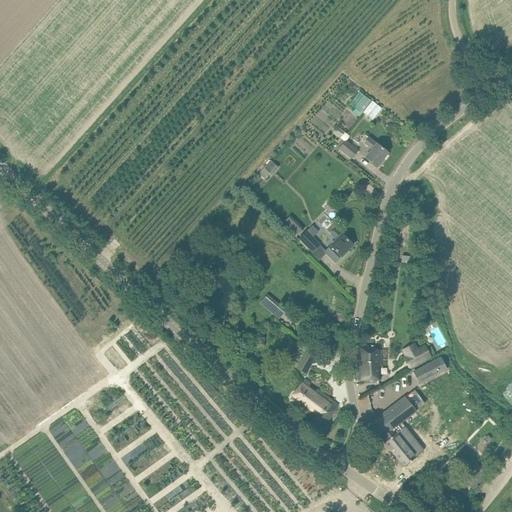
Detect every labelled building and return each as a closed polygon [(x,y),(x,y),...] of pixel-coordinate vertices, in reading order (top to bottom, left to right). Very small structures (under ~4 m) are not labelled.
[(358,90),(349,104),(375,120),(383,106),(358,90)] [(377,166),(387,152),(369,138),(365,143),(372,149),(366,157),(377,166)] [(345,141),(339,149),(352,159),(358,151),(345,141)] [(283,224),(296,237),(304,229),(291,215),(283,224)] [(334,262),(352,245),(342,234),(341,235),(335,229),(329,235),(336,242),(325,252),(334,262)] [(305,232),(298,239),(312,252),(319,245),(305,232)] [(413,263),(413,256),(401,255),(401,263),(413,263)] [(267,295),(261,302),(286,326),(293,319),(267,295)] [(302,343),(292,361),(297,364),(295,367),(306,373),(318,353),(302,343)] [(358,345),(356,381),(380,382),(381,351),(372,351),(373,345),(358,345)] [(424,346),(405,355),(411,367),(430,358),(424,346)] [(417,370),(413,372),(420,383),(438,373),(432,362),(417,370)] [(451,390),(458,393),(464,382),(457,378),(451,390)] [(302,382),(290,399),(314,418),(308,426),(317,433),(338,406),(317,389),(315,392),(302,382)] [(465,400),(473,390),(466,384),(457,394),(465,400)] [(404,397),(370,423),(384,442),(400,428),(397,425),(415,411),(404,397)] [(384,442),(403,466),(423,451),(403,426),(400,429),(384,442)]
